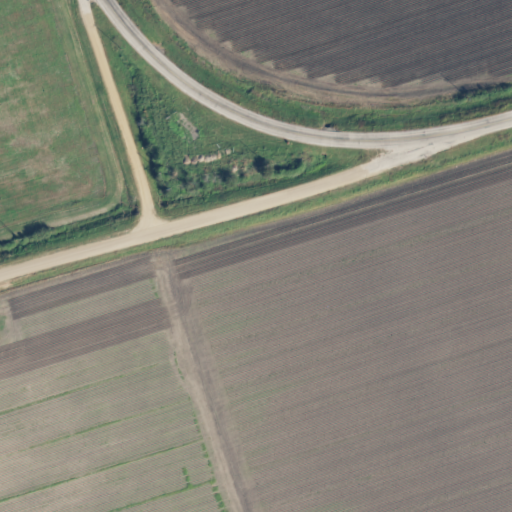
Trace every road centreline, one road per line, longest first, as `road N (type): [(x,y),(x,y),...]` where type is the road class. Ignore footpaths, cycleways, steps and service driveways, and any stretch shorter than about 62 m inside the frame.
road 1 (tertiary): [(103,0),(129,40),(179,84),(287,133),(411,143),(511,117)]
road 2 (residential): [(159,234),(397,158),(411,143)]
road 3 (residential): [(85,0),(159,234)]
road 4 (residential): [(0,282),(159,234)]
